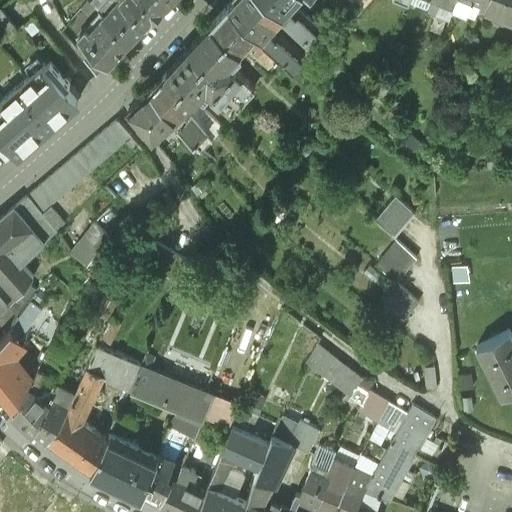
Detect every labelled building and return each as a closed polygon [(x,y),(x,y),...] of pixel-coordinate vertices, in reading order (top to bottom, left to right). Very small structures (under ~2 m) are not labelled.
[(124,0),(115,0),(109,8),(107,7),(102,11),(131,38),(146,21),(147,21),(124,0)] [(165,2),(163,0),(124,0),(147,21),(146,21),(147,22),(165,2)] [(283,12),(270,0),(232,0),(229,4),(258,30),(263,34),(271,25),(283,12)] [(270,0),(283,12),(315,42),(325,31),(302,9),(297,9),(291,4),(294,0),(270,0)] [(431,0),(428,10),(437,13),(441,3),(453,8),(456,0),(431,0)] [(456,0),(453,8),(467,13),(471,0),(456,0)] [(511,0),(482,0),(481,3),(495,8),(495,10),(496,10),(498,4),(511,9),(511,0)] [(229,4),(210,24),(239,51),(251,38),(258,30),(229,4)] [(102,11),(98,16),(100,18),(88,31),(85,28),(78,36),(83,40),(107,62),(114,54),(115,55),(131,38),(102,11)] [(239,51),(210,24),(188,48),(243,99),(254,86),(230,63),(239,51)] [(305,53),(280,30),(278,32),(271,25),(263,34),(279,50),(295,64),(305,53)] [(263,34),(258,30),(251,38),(255,41),(252,44),(269,61),(279,50),(263,34)] [(107,62),(83,40),(76,48),(96,74),(107,62)] [(243,99),(188,48),(171,67),(165,72),(166,73),(195,101),(206,90),(231,112),(243,99)] [(47,62),(44,59),(0,97),(0,133),(4,139),(7,136),(20,150),(46,128),(45,127),(53,119),(54,120),(79,99),(67,85),(70,81),(50,59),(47,62)] [(195,101),(166,73),(151,89),(173,114),(196,141),(206,131),(189,110),(195,101)] [(173,114),(151,89),(129,108),(151,133),(173,114)] [(118,116),(15,203),(45,237),(59,225),(44,208),(133,133),(118,116)] [(206,131),(196,141),(202,148),(213,137),(206,131)] [(396,194),(375,218),(395,235),(415,212),(396,194)] [(15,203),(0,215),(0,270),(4,276),(17,292),(29,278),(36,270),(24,257),(45,237),(15,203)] [(97,215),(72,246),(89,259),(111,231),(97,215)] [(193,256),(149,232),(144,238),(135,251),(181,277),(193,256)] [(398,238),(377,262),(397,279),(418,256),(398,238)] [(452,265),(454,281),(469,279),(467,263),(452,265)] [(4,276),(0,279),(0,289),(10,300),(11,299),(17,292),(4,276)] [(17,292),(11,299),(21,311),(38,287),(29,278),(17,292)] [(419,299),(397,279),(383,294),(406,314),(419,299)] [(406,314),(383,294),(374,305),(397,324),(406,314)] [(31,328),(17,316),(11,325),(12,326),(11,327),(25,340),(31,328)] [(80,330),(64,317),(49,345),(69,357),(72,352),(69,350),(80,330)] [(511,330),(510,326),(477,343),(502,392),(511,386),(511,330)] [(11,327),(0,339),(0,386),(16,406),(28,384),(18,372),(26,366),(14,351),(25,340),(11,327)] [(363,373),(317,338),(307,357),(351,392),(363,373)] [(76,389),(70,402),(69,402),(68,404),(83,415),(105,369),(122,376),(116,389),(125,392),(126,391),(131,380),(141,358),(98,340),(87,361),(88,362),(76,389)] [(28,384),(16,406),(34,425),(49,396),(40,392),(58,359),(45,352),(28,384)] [(215,388),(141,358),(131,380),(180,405),(170,422),(186,430),(195,434),(215,388)] [(435,364),(424,365),(426,385),(437,384),(435,364)] [(76,389),(57,380),(49,396),(34,425),(47,435),(68,404),(69,402),(70,402),(76,389)] [(388,396),(370,385),(360,405),(378,416),(388,396)] [(125,392),(116,413),(130,420),(141,397),(126,391),(125,392)] [(408,408),(388,396),(378,416),(397,428),(408,408)] [(364,484),(364,486),(390,496),(437,414),(413,399),(408,408),(397,428),(368,478),(364,484)] [(83,415),(68,404),(47,435),(91,466),(107,432),(83,415)] [(270,438),(232,421),(224,442),(238,449),(262,460),(270,438)] [(186,430),(170,422),(165,434),(181,441),(186,430)] [(158,451),(109,428),(107,432),(91,466),(141,491),(145,483),(158,451)] [(262,460),(258,472),(273,480),(293,439),(274,429),(270,438),(262,460)] [(181,441),(165,434),(158,451),(145,483),(163,492),(171,476),(171,477),(168,470),(181,441)] [(205,441),(194,436),(188,450),(200,453),(205,441)] [(224,442),(205,485),(218,492),(232,462),(238,449),(224,442)] [(188,450),(175,478),(171,477),(171,476),(163,492),(160,500),(186,511),(194,511),(205,486),(191,480),(195,470),(195,468),(200,453),(188,450)] [(326,485),(317,505),(318,506),(318,507),(328,511),(333,511),(347,479),(341,476),(348,460),(339,455),(331,471),(326,485)] [(8,458),(0,467),(0,478),(13,489),(26,472),(8,458)] [(232,462),(218,492),(233,499),(246,469),(232,462)] [(245,505),(242,511),(276,511),(280,505),(272,501),(268,507),(261,504),(273,480),(258,472),(245,505)] [(347,479),(333,511),(352,511),(355,504),(364,486),(364,484),(368,478),(363,475),(358,484),(347,479)] [(326,485),(308,477),(299,497),(317,505),(326,485)] [(218,492),(205,485),(205,486),(194,511),(242,511),(245,505),(233,499),(218,492)]
